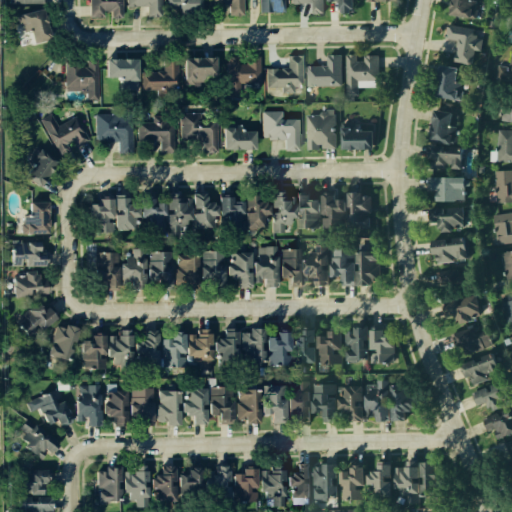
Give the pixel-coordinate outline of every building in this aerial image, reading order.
[(86,0),(119,0),(119,16),(85,16),(86,0)] [(123,0),(124,4),(143,5),(144,14),(159,15),(158,0),(123,0)] [(165,2),(165,0),(194,0),(174,12),(165,2)] [(206,0),(206,4),(226,3),(226,14),(241,14),(240,0),(206,0)] [(280,0),(281,8),(255,9),(255,0),(280,0)] [(324,0),(289,0),(290,3),(310,3),(310,14),(324,13),(324,0)] [(352,0),(352,14),(333,13),(333,0),(352,0)] [(442,0),(463,0),(463,2),(488,4),(482,24),(441,15),(442,0)] [(14,14),(24,42),(45,35),(36,6),(14,14)] [(445,24),(443,37),(455,40),(452,60),(473,64),(474,50),(481,50),(486,30),(445,24)] [(263,92),(297,91),(299,54),(285,55),(284,66),(261,67),(263,92)] [(304,65),(306,86),(340,84),(340,54),(326,55),(323,65),(304,65)] [(94,55),(80,55),(79,63),(63,63),(63,92),(83,90),(83,99),(95,99),(94,55)] [(99,57),(100,77),(115,76),(115,92),(134,90),(132,55),(99,57)] [(176,57),(177,80),(193,80),(191,88),(212,89),(213,55),(176,57)] [(222,55),(224,97),(238,97),(238,83),(255,82),(256,55),(222,55)] [(376,55),(344,55),(344,96),(357,94),(357,87),(377,86),(376,55)] [(511,55),(511,80),(498,78),(500,65),(510,66),(511,55)] [(138,71),(138,89),(174,89),(176,57),(159,57),(160,70),(138,71)] [(435,64),(430,96),(461,100),(464,80),(454,79),(455,66),(435,64)] [(501,87),(511,88),(511,121),(497,120),(501,87)] [(304,114),(305,150),(334,150),(335,107),(322,108),(321,114),(304,114)] [(430,108),(424,138),(454,143),(455,127),(447,111),(430,108)] [(258,111),(260,136),(281,137),(280,151),(297,151),(296,119),(279,118),(279,109),(258,111)] [(89,111),(91,140),(115,139),(116,151),(130,152),(129,111),(89,111)] [(47,112),(36,118),(57,156),(67,151),(64,143),(70,140),(73,146),(85,141),(72,114),(54,125),(47,112)] [(178,114),(178,139),(197,141),(197,153),(212,152),(213,112),(178,114)] [(134,123),(134,140),(156,141),(156,152),(170,152),(172,122),(134,123)] [(216,125),(216,149),(249,149),(249,123),(216,125)] [(337,127),(337,148),(368,147),(369,124),(337,127)] [(501,130),(511,130),(511,162),(499,162),(501,130)] [(427,144),(426,166),(457,168),(459,147),(427,144)] [(34,146),(16,172),(36,185),(52,162),(34,146)] [(496,171),(511,171),(511,201),(497,202),(496,171)] [(427,176),(427,200),(462,200),(461,176),(427,176)] [(368,191),(345,190),(345,228),(369,227),(368,191)] [(186,192),(189,228),(208,226),(209,191),(186,192)] [(264,195),(266,232),(286,231),(284,191),(264,195)] [(317,192),(320,229),(339,227),(339,191),(317,192)] [(238,194),(240,232),(262,232),(261,192),(238,194)] [(290,194),(293,228),(315,228),(313,193),(290,194)] [(133,195),(137,234),(159,233),(156,194),(133,195)] [(212,196),(215,228),(236,229),(235,194),(212,196)] [(109,196),(111,228),(129,228),(128,195),(109,196)] [(160,195),(163,235),(182,234),(180,195),(160,195)] [(83,199),(83,230),(106,230),(105,198),(83,199)] [(22,201),(18,223),(18,232),(44,234),(46,201),(22,201)] [(427,205),(427,230),(460,229),(460,205),(427,205)] [(494,215),(511,212),(511,242),(498,244),(494,215)] [(428,239),(429,263),(465,258),(463,235),(428,239)] [(4,240),(5,263),(41,263),(42,240),(4,240)] [(354,244),(354,283),(377,283),(375,242),(354,244)] [(329,244),(331,284),(350,284),(349,245),(329,244)] [(252,246),(252,260),(249,260),(249,281),(257,282),(259,286),(272,287),(274,245),(252,246)] [(302,258),(303,288),(326,285),(326,246),(313,245),(314,258),(302,258)] [(277,249),(277,280),(284,280),(285,287),(298,286),(299,247),(277,249)] [(196,251),(197,283),(219,282),(218,249),(196,251)] [(89,250),(90,287),(112,287),(113,251),(89,250)] [(225,252),(225,262),(221,263),(221,275),(232,279),(232,286),(246,286),(246,250),(225,252)] [(502,252),(511,250),(511,283),(508,284),(502,252)] [(119,252),(119,283),(139,285),(140,251),(119,252)] [(145,251),(145,283),(166,283),(166,251),(145,251)] [(172,253),(171,285),(192,286),(191,254),(172,253)] [(431,272),(437,294),(472,286),(466,265),(431,272)] [(5,275),(7,296),(42,292),(43,277),(32,279),(30,270),(5,275)] [(439,301),(447,325),(485,313),(477,291),(439,301)] [(511,295),(499,299),(505,324),(511,322),(511,295)] [(33,301),(9,322),(23,339),(51,315),(33,301)] [(447,331),(456,355),(496,343),(487,318),(447,331)] [(56,323),(40,356),(63,362),(78,328),(56,323)] [(342,327),(344,362),(364,362),(365,325),(342,327)] [(257,327),(236,328),(235,367),(257,366),(257,327)] [(367,328),(368,362),(393,361),(395,327),(367,328)] [(210,329),(212,367),(231,368),(231,328),(210,329)] [(260,329),(260,366),(285,365),(283,328),(260,329)] [(290,329),(289,362),(314,362),(314,328),(290,329)] [(317,329),(318,362),(341,363),(339,328),(317,329)] [(184,332),(184,368),(208,368),(207,329),(184,332)] [(132,332),(130,366),(153,367),(153,330),(132,332)] [(104,333),(105,366),(126,368),(126,332),(104,333)] [(157,334),(156,367),(180,369),(179,332),(157,334)] [(78,337),(78,371),(101,370),(99,334),(78,337)] [(456,363),(465,386),(506,369),(496,348),(456,363)] [(467,392),(478,415),(511,398),(511,382),(508,373),(467,392)] [(363,386),(365,418),(384,418),(386,379),(375,379),(374,385),(363,386)] [(286,384),(286,419),(306,420),(307,380),(286,384)] [(312,383),(311,418),(334,419),(334,382),(312,383)] [(388,383),(387,417),(402,418),(403,410),(411,409),(411,382),(388,383)] [(74,383),(74,421),(96,422),(95,384),(74,383)] [(257,383),(258,420),(282,421),(280,383),(257,383)] [(28,393),(40,426),(72,416),(55,384),(28,393)] [(339,386),(339,412),(346,413),(344,419),(359,419),(358,384),(339,386)] [(126,385),(126,424),(147,424),(147,388),(126,385)] [(206,385),(206,419),(229,420),(228,385),(206,385)] [(177,388),(178,422),(201,422),(199,387),(177,388)] [(231,388),(231,417),(239,419),(239,423),(253,422),(253,387),(231,388)] [(102,389),(102,422),(120,423),(121,390),(102,389)] [(151,389),(151,424),(174,424),(173,389),(151,389)] [(511,403),(479,420),(491,440),(511,430),(511,403)] [(24,417),(7,441),(39,458),(55,435),(40,426),(24,417)] [(511,438),(492,447),(500,464),(511,458),(511,438)] [(497,466),(509,493),(511,491),(511,458),(500,464),(497,466)] [(363,472),(363,483),(368,484),(369,494),(386,494),(387,462),(374,462),(373,470),(363,472)] [(393,466),(395,495),(404,494),(405,502),(418,501),(417,495),(435,494),(431,462),(404,462),(402,465),(393,466)] [(150,464),(150,476),(147,477),(146,488),(152,489),(152,501),(171,500),(171,463),(150,464)] [(285,463),(286,497),(307,496),(306,463),(285,463)] [(91,465),(91,501),(115,500),(115,464),(91,465)] [(119,465),(120,500),(143,499),(143,464),(119,465)] [(256,467),(258,503),(281,501),(279,464),(256,467)] [(312,464),(312,500),(333,501),(333,464),(312,464)] [(337,469),(339,500),(357,501),(360,465),(337,469)] [(176,467),(176,501),(194,501),(196,466),(176,467)] [(204,467),(205,501),(224,501),(223,466),(204,467)] [(227,470),(230,503),(252,501),(251,466),(237,467),(237,471),(227,470)] [(6,467),(8,493),(43,492),(43,467),(6,467)] [(9,496),(9,511),(43,511),(44,496),(9,496)]
